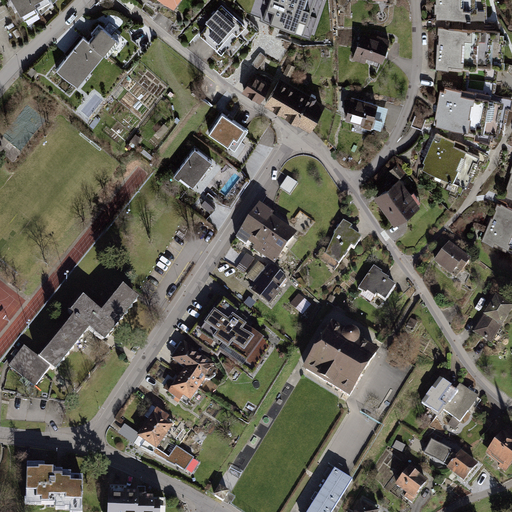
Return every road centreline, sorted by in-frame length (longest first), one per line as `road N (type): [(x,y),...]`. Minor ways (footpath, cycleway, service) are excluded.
road 1 (residential): [(295,132),(89,445)]
road 2 (residential): [(295,132),(323,153),(406,264),(465,363),(511,402)]
road 3 (unknown): [(387,349),(346,317),(333,319),(233,472)]
road 4 (residential): [(131,9),(295,132)]
road 5 (residential): [(203,504),(89,445)]
